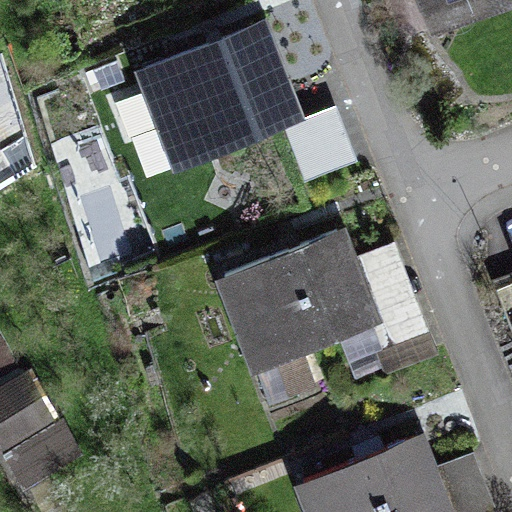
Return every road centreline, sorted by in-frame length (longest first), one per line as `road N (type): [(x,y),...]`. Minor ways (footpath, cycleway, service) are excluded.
road 1 (residential): [(417,211),(511,467)]
road 2 (residential): [(334,0),(417,211)]
